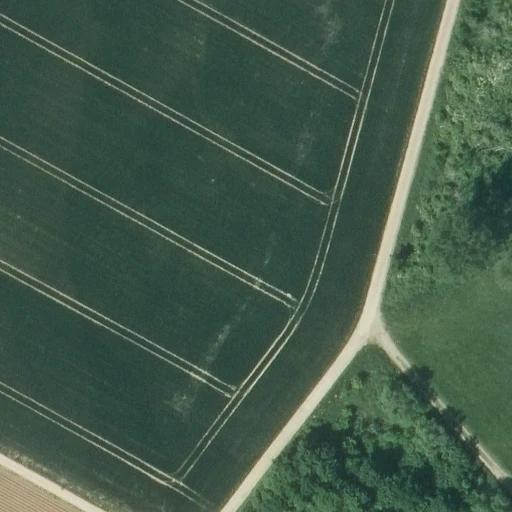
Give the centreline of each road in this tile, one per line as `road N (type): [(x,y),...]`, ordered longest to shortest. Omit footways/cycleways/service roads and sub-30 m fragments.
road 1 (track): [(451,0),(367,321)]
road 2 (track): [(244,511),(367,321)]
road 3 (track): [(367,321),(511,488)]
